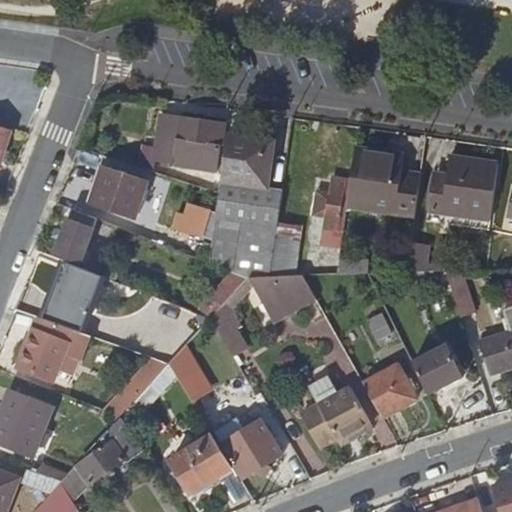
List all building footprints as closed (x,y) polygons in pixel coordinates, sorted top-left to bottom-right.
[(175,163),(218,169),(225,125),(165,116),(160,148),(177,150),(175,163)] [(0,162),(5,164),(13,131),(0,127),(0,162)] [(229,136),(222,193),(219,218),(280,227),(285,191),(271,189),(277,143),(229,136)] [(353,185),(421,195),(424,174),(396,170),(399,155),(359,149),(353,185)] [(449,187),(435,184),(431,211),(493,220),(501,165),(453,157),(450,175),(449,187)] [(106,170),(93,204),(136,220),(148,185),(106,170)] [(437,173),(435,184),(449,187),(450,175),(437,173)] [(323,247),(342,249),(351,186),(346,186),(347,180),(341,179),(340,185),(332,184),(331,193),(327,219),(323,247)] [(314,217),(327,219),(331,193),(317,191),(314,217)] [(185,217),(182,226),(210,237),(214,227),(208,225),(213,213),(194,207),(189,219),(185,217)] [(126,230),(75,211),(58,257),(83,266),(96,232),(122,242),(126,230)] [(279,231),(272,277),(297,276),(303,235),(279,231)] [(430,245),(414,242),(410,272),(426,272),(427,265),(430,245)] [(87,270),(89,270),(99,274),(105,256),(94,252),(87,270)] [(87,270),(61,259),(43,305),(72,317),(89,270),(87,270)] [(466,270),(451,271),(465,317),(479,312),(466,270)] [(230,301),(252,277),(234,271),(198,311),(215,318),(230,301)] [(321,300),(308,276),(297,276),(272,277),(252,277),(278,324),(321,300)] [(160,351),(173,363),(215,318),(198,311),(159,296),(156,302),(191,316),(160,351)] [(230,301),(215,318),(238,358),(252,349),(239,327),(243,325),(230,301)] [(76,327),(78,328),(119,343),(125,329),(109,323),(111,316),(84,306),(76,327)] [(511,332),(484,341),(494,377),(511,371),(511,307),(508,308),(511,321),(511,332)] [(76,327),(43,315),(37,330),(72,343),(78,328),(76,327)] [(72,343),(37,330),(36,329),(22,367),(57,380),(62,367),(72,371),(77,358),(67,354),(72,343)] [(416,363),(431,394),(464,378),(450,347),(416,363)] [(367,383),(386,417),(420,399),(401,365),(367,383)] [(340,437),(342,441),(375,423),(354,386),(322,404),(340,437)] [(0,444),(35,458),(55,406),(13,389),(6,406),(14,409),(0,444)] [(113,411),(125,416),(143,397),(131,392),(113,411)] [(340,437),(322,404),(304,413),(323,447),(340,437)] [(122,448),(136,433),(125,416),(88,457),(91,460),(82,467),(99,487),(132,460),(122,448)] [(225,443),(245,478),(286,453),(265,419),(225,443)] [(194,492),(236,468),(216,434),(174,460),(194,492)] [(0,470),(0,511),(8,511),(21,478),(0,470)] [(75,511),(80,507),(64,482),(39,509),(41,511),(75,511)] [(500,511),(511,511),(511,483),(494,488),(500,511)]
